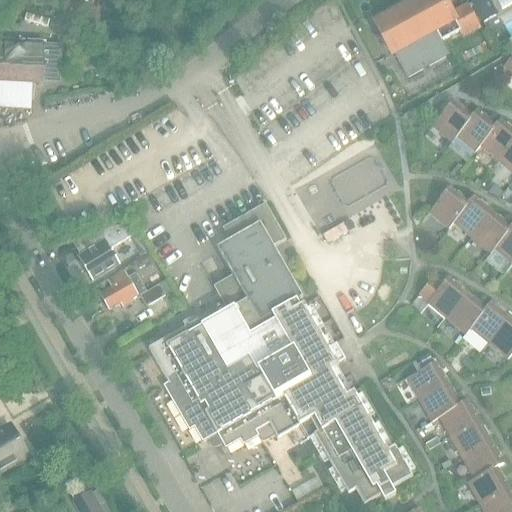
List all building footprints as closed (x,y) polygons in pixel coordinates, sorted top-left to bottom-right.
[(91,22),(98,3),(87,0),(68,0),(64,14),(91,22)] [(443,0),(415,0),(374,23),(392,54),(394,53),(407,78),(449,55),(441,41),(459,31),(462,36),(478,27),(466,6),(451,14),(443,0)] [(469,0),(483,22),(496,15),(488,0),(469,0)] [(0,107),(33,109),(34,83),(41,83),(44,43),(0,41),(0,107)] [(511,59),(510,58),(503,67),(511,74),(511,59)] [(450,143),(477,111),(476,111),(471,117),(453,102),(432,127),(450,143)] [(474,152),(500,121),(500,120),(495,126),(477,111),(450,143),(451,143),(456,137),(474,152)] [(511,130),(500,121),(474,152),(475,153),(480,147),(498,162),(511,144),(511,130)] [(511,173),(511,144),(498,162),(511,173)] [(447,229),(474,198),(473,197),(468,203),(449,188),(428,213),(447,229)] [(492,213),(474,198),(447,229),(448,230),(453,224),(471,239),(492,213)] [(286,240),(265,204),(234,222),(241,234),(217,249),(233,278),(226,282),(239,304),(211,319),(208,314),(148,349),(168,383),(163,386),(189,431),(194,428),(202,443),(217,435),(225,449),(240,441),(243,446),(259,437),(256,431),(269,424),(277,439),(299,426),(307,440),(314,436),(348,495),(355,491),(364,505),(380,495),(384,502),(396,495),(392,489),(412,477),(394,446),(387,451),(354,392),(346,396),(331,369),(338,365),(303,305),(300,307),(297,301),(302,298),(286,269),(273,247),(286,240)] [(492,213),(471,239),(489,254),(511,226),(511,225),(510,228),(492,213)] [(326,243),(346,231),(341,223),(320,235),(326,243)] [(86,254),(80,258),(85,266),(89,264),(98,278),(120,264),(111,250),(133,236),(126,224),(76,238),(86,254)] [(511,226),(489,254),(490,254),(495,248),(511,262),(511,226)] [(147,306),(165,296),(159,286),(147,293),(135,273),(127,279),(124,273),(108,283),(112,289),(101,295),(111,311),(122,304),(125,309),(136,303),(134,300),(139,297),(142,297),(147,306)] [(446,319),(467,294),(448,278),(447,279),(445,277),(438,286),(440,288),(438,290),(429,283),(419,295),(428,303),(427,304),(446,319)] [(464,335),(491,304),(490,303),(485,309),(467,294),(446,319),(464,335)] [(491,304),(464,335),(465,335),(470,329),(488,344),(509,319),(491,304)] [(511,321),(509,319),(488,344),(507,360),(511,354),(511,321)] [(419,401),(448,385),(435,363),(407,380),(419,401)] [(431,422),(467,401),(466,401),(459,405),(448,385),(419,401),(431,422)] [(450,439),(479,422),(467,401),(431,422),(431,423),(438,419),(450,439)] [(479,422),(450,439),(462,459),(491,443),(479,422)] [(27,457),(10,427),(0,432),(0,472),(13,465),(15,468),(25,462),(23,459),(27,457)] [(467,484),(503,464),(491,443),(462,459),(474,480),(467,484)] [(479,505),(508,488),(496,468),(503,464),(467,484),(479,505)] [(483,511),(511,511),(511,495),(508,488),(479,505),(483,511)] [(80,511),(100,511),(90,494),(75,502),(80,511)] [(327,511),(323,503),(306,511),(327,511)]
